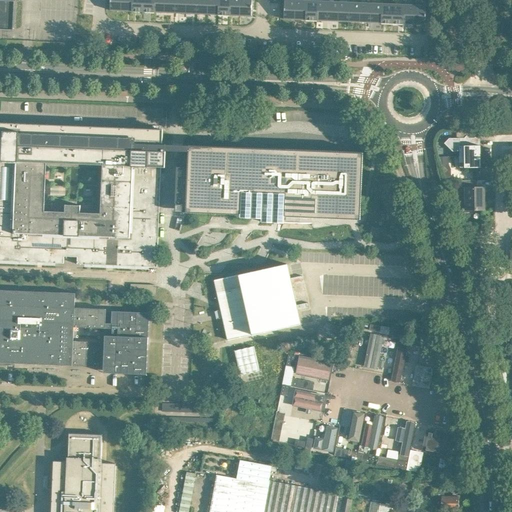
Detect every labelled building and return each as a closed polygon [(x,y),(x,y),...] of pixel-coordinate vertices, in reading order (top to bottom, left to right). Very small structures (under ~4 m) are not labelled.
[(0,0),(0,29),(13,30),(14,27),(15,0),(19,0),(0,0)] [(110,0),(110,10),(121,11),(121,0),(110,0)] [(121,0),(121,11),(132,11),(132,0),(121,0)] [(132,0),(132,11),(142,11),(142,0),(132,0)] [(142,0),(142,11),(153,12),(153,0),(142,0)] [(153,0),(153,12),(164,12),(164,0),(153,0)] [(164,0),(164,12),(175,13),(175,0),(164,0)] [(175,0),(175,13),(186,13),(186,0),(175,0)] [(186,0),(186,13),(197,14),(197,0),(186,0)] [(197,0),(197,14),(208,14),(208,0),(197,0)] [(208,0),(208,14),(219,15),(219,0),(208,0)] [(219,0),(219,15),(229,15),(230,0),(219,0)] [(230,0),(229,15),(240,15),(240,0),(230,0)] [(240,0),(240,15),(251,16),(251,0),(240,0)] [(294,0),(284,0),(284,19),(295,19),(295,0),(294,0)] [(295,0),(295,19),(305,20),(306,0),(295,0)] [(306,0),(305,20),(316,20),(317,1),(306,0)] [(317,1),(316,20),(327,20),(328,1),(317,1)] [(328,1),(327,20),(338,21),(339,2),(328,1)] [(339,2),(338,21),(349,21),(350,2),(339,2)] [(350,2),(349,21),(360,22),(360,3),(350,2)] [(360,3),(360,22),(371,22),(371,3),(360,3)] [(371,3),(371,22),(381,23),(382,4),(371,3)] [(382,4),(381,23),(392,23),(393,4),(382,4)] [(393,4),(392,23),(403,23),(404,4),(393,4)] [(404,4),(403,23),(414,24),(415,5),(404,4)] [(415,5),(414,24),(425,24),(426,5),(415,5)] [(445,33),(450,37),(455,29),(449,25),(445,33)] [(0,260),(63,263),(64,256),(77,257),(77,264),(157,267),(158,238),(161,174),(161,167),(165,167),(165,152),(165,151),(161,151),(161,145),(162,145),(162,144),(163,130),(163,129),(0,122),(0,260)] [(444,143),(452,151),(459,151),(459,167),(480,167),(480,138),(469,138),(466,135),(464,138),(449,138),(445,141),(444,143)] [(177,167),(176,190),(175,211),(186,212),(240,214),(240,217),(251,218),(253,218),(261,218),(261,222),(273,222),(283,222),(311,224),(311,217),(317,217),(359,219),(360,199),(360,194),(362,152),(319,151),(189,145),(189,151),(188,167),(177,167)] [(483,187),(475,187),(475,180),(461,180),(461,194),(465,194),(466,210),(474,209),(474,210),(477,210),(477,209),(484,209),(483,187)] [(215,280),(214,280),(214,281),(215,281),(228,339),(227,339),(228,339),(228,340),(229,340),(300,324),(300,323),(301,323),(300,323),(297,311),(290,277),(287,265),(288,265),(288,264),(287,265),(287,264),(286,264),(215,280)] [(132,283),(132,291),(156,292),(157,284),(132,283)] [(0,289),(0,362),(101,367),(102,360),(104,360),(103,372),(115,373),(146,374),(149,312),(112,311),(111,323),(105,323),(106,309),(75,307),(75,292),(0,289)] [(421,340),(408,338),(407,344),(414,345),(420,346),(421,340)] [(375,344),(376,340),(369,339),(363,368),(377,370),(382,345),(375,344)] [(359,340),(354,366),(361,367),(366,341),(359,340)] [(234,350),(241,375),(262,370),(256,345),(234,350)] [(405,350),(398,349),(391,382),(399,383),(405,350)] [(330,364),(299,358),(296,374),(320,378),(321,372),(328,373),(330,364)] [(292,365),(286,364),(286,365),(282,384),(288,385),(288,386),(290,386),(292,378),(294,366),(292,366),(292,365)] [(413,385),(429,388),(432,368),(417,365),(413,385)] [(292,378),(290,386),(302,388),(304,380),(292,378)] [(288,385),(282,384),(280,394),(286,395),(288,386),(288,385)] [(296,391),(293,406),(320,411),(322,404),(315,403),(317,395),(296,391)] [(280,394),(276,413),(285,415),(286,409),(284,408),(286,395),(280,394)] [(347,442),(357,444),(363,415),(357,413),(353,413),(347,442)] [(383,417),(375,416),(369,449),(377,451),(383,417)] [(408,455),(414,424),(407,422),(406,429),(398,428),(396,441),(403,442),(401,454),(408,455)] [(332,453),(337,429),(326,427),(324,440),(315,438),(314,450),(332,453)] [(296,430),(282,428),(279,442),(293,445),(296,430)] [(69,433),(68,461),(53,461),(51,511),(48,511),(47,511),(113,511),(115,463),(101,463),(102,434),(69,433)] [(305,447),(311,448),(313,438),(307,437),(305,447)] [(294,445),(304,447),(305,440),(295,438),(294,445)] [(448,442),(425,438),(422,451),(446,455),(448,442)] [(334,453),(346,455),(347,450),(335,447),(334,453)] [(408,462),(407,467),(406,470),(418,472),(419,470),(420,464),(421,464),(423,452),(410,449),(409,456),(408,462)] [(366,462),(367,459),(368,454),(358,452),(357,457),(356,457),(356,460),(366,462)] [(396,468),(397,465),(398,460),(397,459),(378,456),(377,461),(376,464),(396,468)] [(324,478),(327,465),(305,461),(303,472),(314,474),(314,476),(324,478)] [(178,511),(187,511),(195,473),(186,471),(178,511)] [(350,511),(352,497),(339,495),(339,493),(269,480),(269,484),(217,474),(209,511),(350,511)] [(458,496),(443,496),(443,492),(436,492),(435,509),(458,510),(458,496)]
